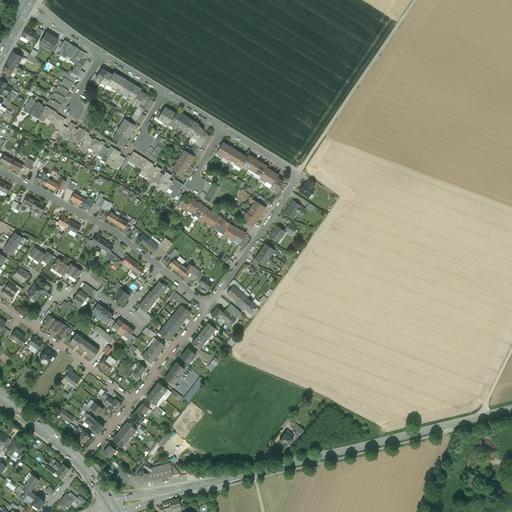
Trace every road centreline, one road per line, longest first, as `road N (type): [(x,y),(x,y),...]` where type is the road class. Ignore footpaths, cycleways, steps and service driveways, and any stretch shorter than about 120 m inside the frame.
road 1 (secondary): [(113,507),(511,409)]
road 2 (residential): [(207,306),(297,175),(223,129)]
road 3 (track): [(297,175),(415,0)]
road 4 (residential): [(159,267),(110,229),(0,170)]
road 5 (primary): [(0,397),(83,466),(113,507)]
road 6 (residential): [(132,400),(32,326)]
road 7 (residential): [(132,400),(207,306)]
